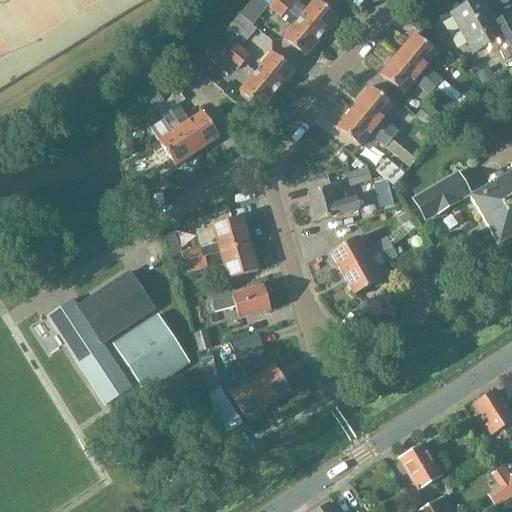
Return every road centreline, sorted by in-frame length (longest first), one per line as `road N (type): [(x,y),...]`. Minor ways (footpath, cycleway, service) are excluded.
road 1 (tertiary): [(276,511),(511,358)]
road 2 (residential): [(266,168),(277,141),(396,0)]
road 3 (residential): [(324,384),(362,357),(299,292)]
road 4 (residential): [(299,292),(266,168)]
road 5 (residential): [(157,223),(240,165),(266,168)]
